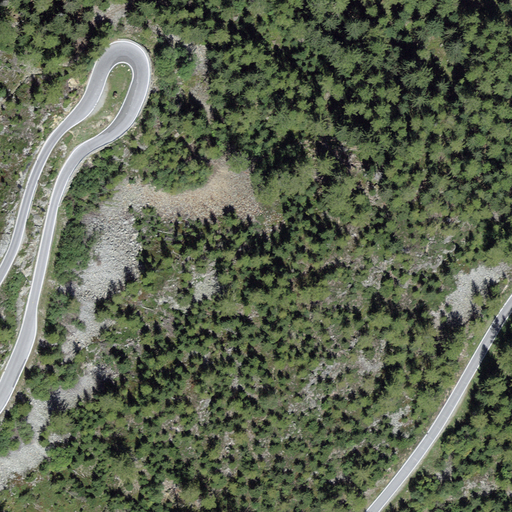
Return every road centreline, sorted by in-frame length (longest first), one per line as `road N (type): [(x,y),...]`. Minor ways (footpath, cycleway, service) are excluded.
road 1 (unclassified): [(0,279),(46,146),(94,99),(112,49),(134,47),(144,73),(129,120),(83,151),(64,179),(33,338),(0,403)]
road 2 (unclassified): [(376,511),(511,302)]
